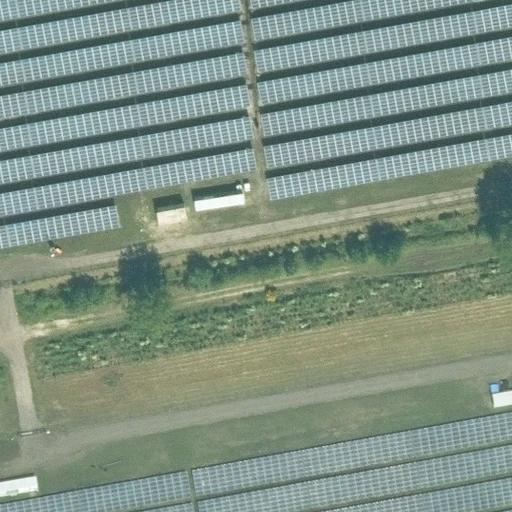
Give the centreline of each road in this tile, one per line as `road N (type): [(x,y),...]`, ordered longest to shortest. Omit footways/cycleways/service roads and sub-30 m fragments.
road 1 (track): [(0,334),(511,237)]
road 2 (track): [(31,435),(1,285)]
